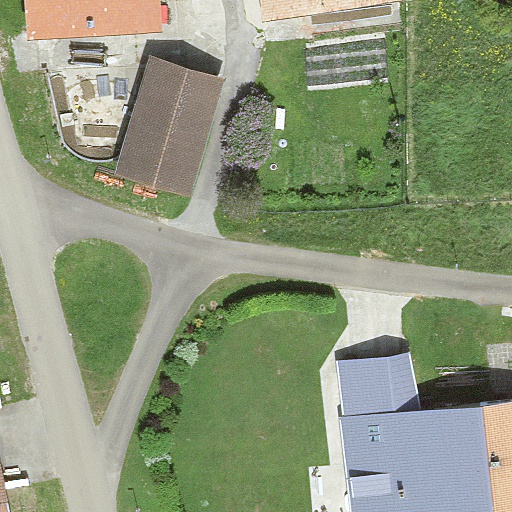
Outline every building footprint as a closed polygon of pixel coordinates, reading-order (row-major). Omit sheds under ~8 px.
[(8,0),(9,33),(140,30),(139,0),(8,0)] [(239,0),(241,14),(330,0),(239,0)] [(180,189),(216,74),(138,49),(101,164),(180,189)] [(337,362),(346,511),(464,511),(454,393),(403,397),(401,356),(337,362)] [(511,511),(511,389),(454,393),(464,511),(511,511)]
